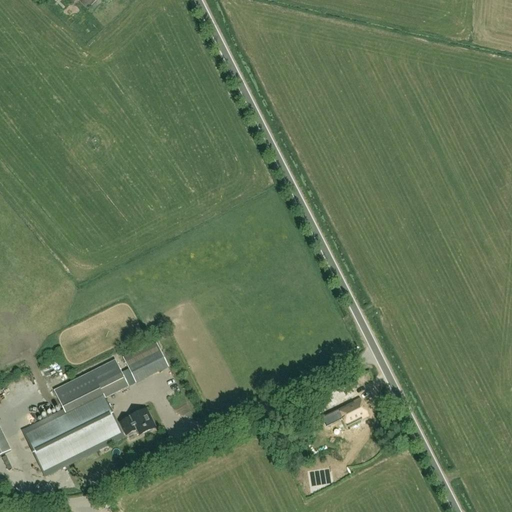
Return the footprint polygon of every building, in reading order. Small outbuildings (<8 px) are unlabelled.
[(70,0),(74,3),(77,0),(86,9),(95,0),(70,0)] [(123,358),(136,384),(168,368),(156,342),(123,358)] [(54,392),(64,411),(22,432),(45,477),(125,438),(125,437),(137,431),(131,417),(118,424),(106,400),(130,388),(117,361),(54,392)] [(31,379),(19,385),(22,391),(34,385),(31,379)] [(347,426),(368,416),(360,400),(339,410),(347,426)] [(130,417),(131,417),(137,431),(140,436),(156,428),(147,409),(130,417)] [(0,456),(11,451),(0,429),(0,456)] [(12,469),(6,456),(2,458),(8,471),(12,469)]
